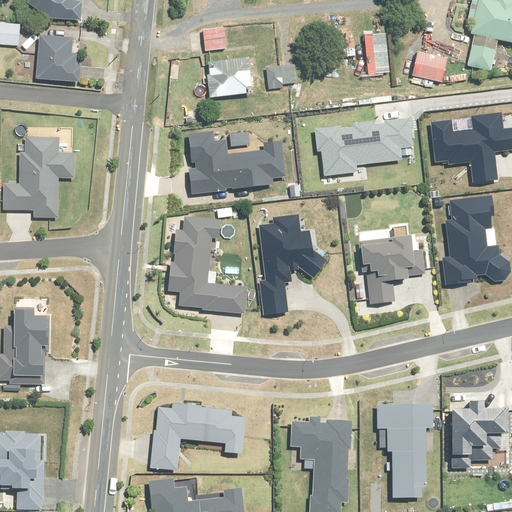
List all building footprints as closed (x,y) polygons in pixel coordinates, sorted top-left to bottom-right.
[(21,0),(29,6),(51,20),(82,23),(83,19),(84,4),(78,4),(78,0),(21,0)] [(499,39),(511,42),(511,0),(473,0),(472,4),(471,9),(469,18),(475,20),(472,33),(476,34),(468,65),(492,71),(499,39)] [(0,45),(19,47),(21,25),(0,23),(0,45)] [(221,49),(227,49),(225,27),(204,29),(206,49),(206,51),(221,49)] [(82,85),(82,79),(83,69),(77,69),(78,66),(78,56),(73,56),(75,40),(40,37),(39,51),(36,81),(78,85),(82,85)] [(443,82),(448,60),(449,58),(418,51),(413,75),(443,82)] [(254,86),(253,76),(251,57),(210,62),(211,74),(208,74),(211,97),(247,94),(246,87),(254,86)] [(268,82),(268,84),(269,89),(275,89),(275,85),(284,84),(282,65),(267,67),(268,82)] [(511,130),(503,131),(502,116),(470,119),(472,132),(453,134),(452,123),(431,125),(435,165),(447,164),(447,166),(472,164),(474,185),(498,183),(495,156),(511,154),(511,130)] [(412,149),(409,121),(316,131),(318,153),(321,152),(324,177),(356,174),(355,167),(401,162),(400,150),(412,149)] [(215,144),(214,134),(189,137),(192,165),(188,166),(192,196),(272,187),(271,181),(285,179),(280,144),(263,146),(264,153),(228,158),(226,143),(215,144)] [(59,141),(26,140),(26,158),(22,158),(21,187),(5,186),(4,212),(34,213),(34,219),(58,220),(59,180),(75,180),(76,156),(58,155),(59,141)] [(300,186),(289,187),(290,199),(302,198),(300,186)] [(485,278),(496,285),(504,285),(510,270),(510,262),(499,255),(492,199),(451,204),(453,221),(447,222),(451,257),(443,258),(447,288),(478,284),(477,278),(485,278)] [(262,226),(262,227),(265,281),(260,282),(262,318),(289,316),(286,283),(293,282),(293,272),(301,272),(314,282),(327,264),(312,253),(311,233),(300,234),(299,216),(273,218),(274,226),(262,226)] [(220,222),(187,219),(185,233),(178,232),(174,266),(172,266),(169,293),(180,294),(178,309),(242,316),(245,289),(209,285),(214,239),(219,240),(220,222)] [(409,242),(408,226),(392,228),(393,241),(360,244),(362,267),(366,267),(370,305),(395,303),(393,282),(409,280),(409,277),(427,275),(423,240),(409,242)] [(35,318),(35,311),(16,310),(15,329),(6,328),(5,356),(0,356),(0,382),(4,383),(4,391),(20,392),(20,386),(42,387),(44,347),(49,348),(50,319),(35,318)] [(200,407),(174,404),(173,411),(159,410),(152,469),(177,472),(180,440),(226,445),(225,453),(243,455),(247,419),(230,417),(230,413),(200,409),(200,407)] [(481,404),(469,404),(469,412),(452,412),(452,469),(472,469),(472,462),(492,462),(492,453),(497,453),(497,435),(504,435),(504,411),(481,412),(481,404)] [(434,429),(434,406),(379,406),(379,430),(388,430),(388,453),(393,453),(393,499),(423,499),(423,487),(428,487),(428,429),(434,429)] [(327,424),(293,422),(292,448),(301,448),(301,460),(314,461),(311,511),(340,511),(341,503),(347,504),(349,478),(347,478),(350,423),(328,422),(327,424)] [(40,462),(41,438),(0,435),(0,487),(19,488),(17,510),(42,511),(46,462),(40,462)] [(185,495),(197,493),(195,478),(150,483),(153,511),(243,511),(241,490),(224,493),(224,499),(186,504),(185,495)]
